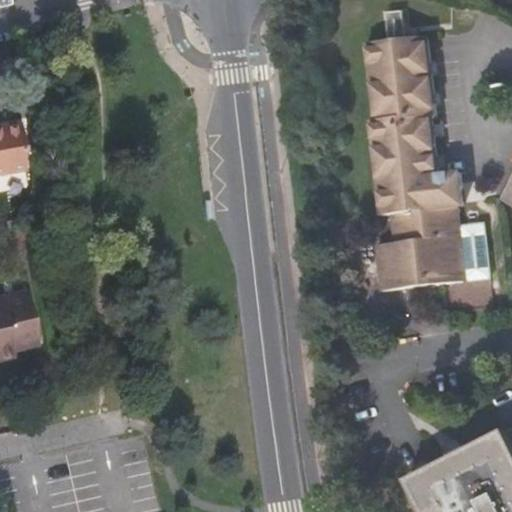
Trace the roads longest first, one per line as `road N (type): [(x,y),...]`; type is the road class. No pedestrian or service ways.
road 1 (secondary): [(219,0),(286,511)]
road 2 (residential): [(511,341),(393,372)]
